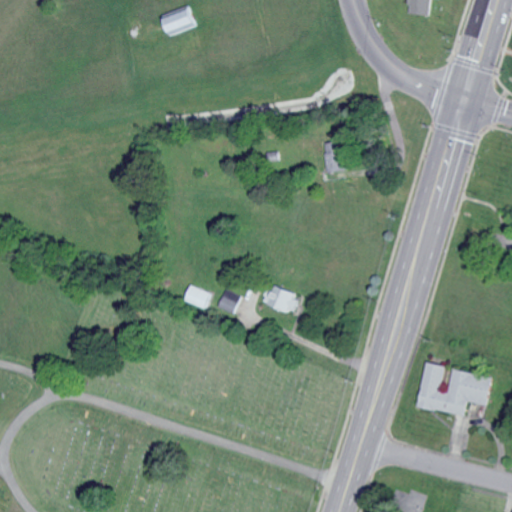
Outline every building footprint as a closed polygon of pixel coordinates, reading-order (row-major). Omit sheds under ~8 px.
[(433,0),(411,0),(411,13),(433,14),(433,0)] [(175,35),(200,24),(193,8),(168,19),(175,35)] [(346,141),(327,142),(328,171),(346,171),(346,141)] [(271,302),(292,312),(302,293),(280,282),(271,302)] [(246,295),(232,288),(223,305),(238,312),(246,295)] [(458,369),(453,392),(445,390),(450,365),(431,361),(422,406),(468,416),(471,401),(491,405),(497,377),(458,369)]
